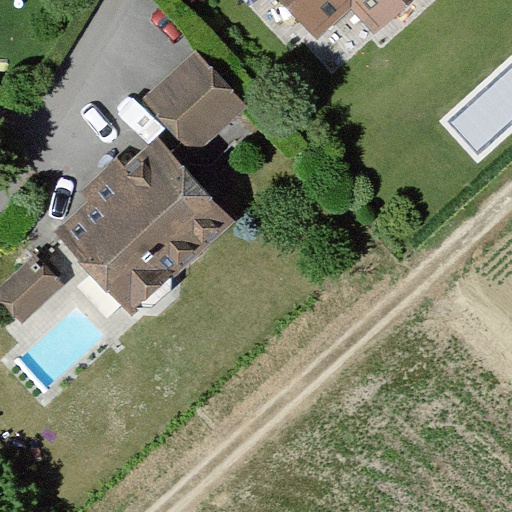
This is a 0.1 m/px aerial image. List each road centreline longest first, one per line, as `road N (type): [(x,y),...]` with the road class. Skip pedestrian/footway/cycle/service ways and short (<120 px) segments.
road 1 (track): [(163,511),(511,197)]
road 2 (residential): [(0,196),(116,0)]
